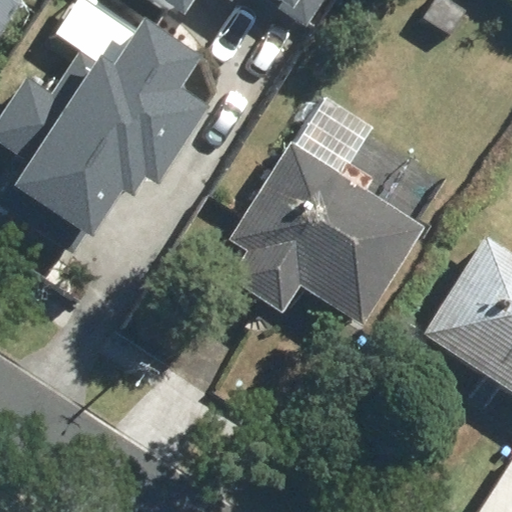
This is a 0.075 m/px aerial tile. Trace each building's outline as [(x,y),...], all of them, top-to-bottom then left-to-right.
[(124,0),(161,24),(177,0),(250,0),(284,22),(298,0),(124,0)] [(0,11),(0,29),(8,17),(0,11)] [(0,184),(0,209),(72,256),(109,200),(121,207),(182,116),(170,108),(191,76),(108,21),(54,103),(33,89),(0,138),(0,156),(13,165),(0,184)] [(231,253),(213,282),(264,315),(283,287),(344,328),(410,229),(399,222),(430,175),(314,98),(282,145),(278,142),(212,240),(231,253)] [(511,263),(471,237),(407,337),(511,403),(511,263)] [(511,511),(511,457),(503,452),(463,511),(511,511)]
